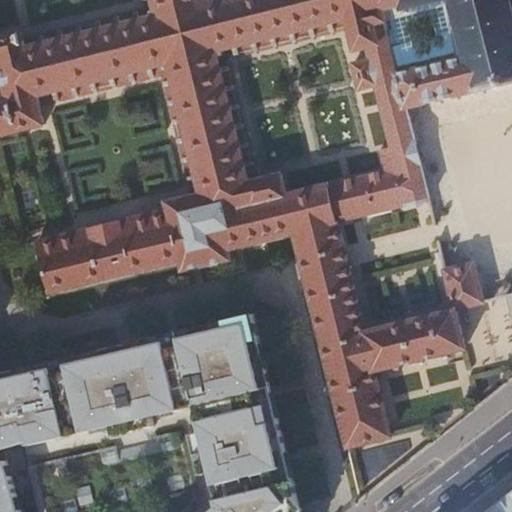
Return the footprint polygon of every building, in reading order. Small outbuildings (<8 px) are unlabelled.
[(342,221),(429,200),(406,108),(474,90),(459,28),(454,29),(454,27),(449,28),(449,30),(409,40),(402,13),(404,13),(403,9),(399,10),(396,0),(152,0),(156,17),(135,22),(27,48),(24,39),(23,39),(21,33),(0,38),(0,136),(44,125),(38,96),(163,65),(164,69),(169,68),(201,195),(166,203),(168,209),(36,243),(51,294),(181,261),(184,270),(230,258),(228,249),(294,233),(342,221)] [(511,10),(509,0),(396,0),(399,10),(403,9),(404,13),(407,12),(407,8),(438,0),(451,0),(458,25),(456,26),(454,27),(454,29),(459,28),(474,90),(474,91),(480,90),(480,91),(487,89),(489,87),(492,86),(494,87),(495,86),(501,84),(509,82),(510,82),(511,81),(511,10)] [(458,25),(451,0),(449,0),(456,26),(458,25)] [(342,221),(294,233),(346,452),(395,442),(379,373),(471,353),(459,307),(456,308),(368,329),(342,221)] [(422,228),(396,234),(399,251),(426,245),(422,228)] [(453,306),(456,308),(459,307),(483,301),(473,262),(444,270),(453,306)] [(301,511),(254,314),(0,370),(0,450),(5,449),(25,444),(40,511),(301,511)] [(0,511),(23,511),(5,449),(0,450),(0,511)] [(511,511),(511,495),(489,511),(511,511)]
